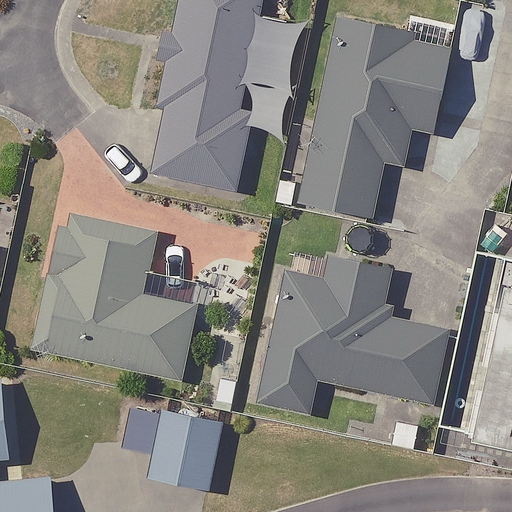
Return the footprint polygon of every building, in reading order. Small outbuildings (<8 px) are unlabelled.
[(181,0),(177,30),(169,28),(162,65),(168,66),(160,113),(167,114),(156,178),(241,192),(254,115),(273,0),(181,0)] [(458,51),(342,27),(305,207),(373,221),(385,161),(408,166),(415,133),(440,139),(458,51)] [(0,248),(3,249),(11,209),(0,207),(0,248)] [(162,238),(69,216),(38,350),(185,384),(202,313),(147,300),(162,238)] [(393,276),(333,264),(329,284),(289,276),(263,407),(313,417),(320,383),(438,407),(452,335),(384,321),(393,276)] [(511,289),(480,440),(511,446),(511,289)] [(249,378),(218,372),(210,409),(241,415),(249,378)] [(0,511),(62,511),(59,481),(21,485),(9,382),(0,383),(0,511)] [(223,426),(164,415),(152,480),(210,491),(223,426)] [(430,421),(391,415),(385,446),(425,453),(430,421)]
